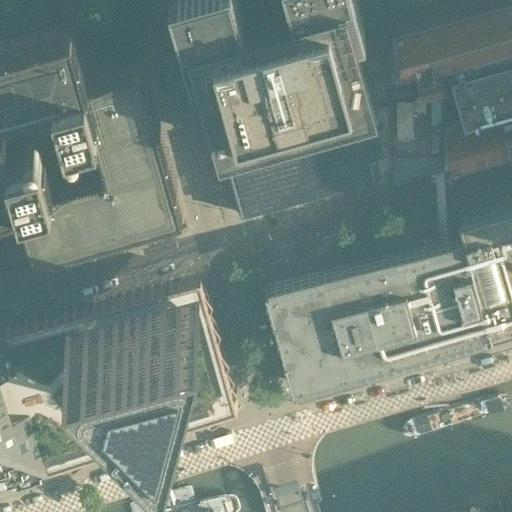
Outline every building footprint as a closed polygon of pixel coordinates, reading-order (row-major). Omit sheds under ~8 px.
[(394,94),(393,21),(367,30),(363,18),(358,0),(285,0),(284,0),(276,0),(275,1),(274,2),(273,3),(260,7),(259,6),(258,6),(256,6),(255,6),(253,7),(252,7),(251,8),(250,9),(249,10),(242,12),(238,0),(172,0),(192,71),(199,69),(203,81),(203,80),(213,116),(218,135),(226,163),(238,202),(240,210),(343,183),(376,174),(393,170),(394,94)] [(511,0),(467,0),(393,21),(394,94),(393,170),(445,158),(511,140),(511,0)] [(0,234),(1,234),(13,277),(109,250),(105,236),(131,229),(136,245),(140,244),(135,227),(161,220),(166,238),(193,230),(188,212),(191,212),(182,182),(180,183),(172,156),(175,156),(174,152),(171,153),(164,126),(166,126),(148,59),(94,74),(92,66),(83,34),(81,28),(79,22),(0,43),(0,234)] [(270,228),(340,211),(335,190),(265,206),(270,228)] [(511,318),(511,193),(458,210),(464,231),(264,281),(293,382),(511,318)] [(0,280),(13,277),(1,234),(0,234),(0,280)] [(200,271),(6,323),(49,461),(60,457),(61,457),(94,446),(95,446),(106,443),(133,434),(141,431),(152,428),(154,427),(187,417),(198,413),(237,401),(234,391),(229,372),(226,363),(220,343),(218,333),(212,313),(210,305),(204,284),(200,271)] [(0,472),(44,459),(45,462),(49,461),(6,323),(1,324),(1,326),(0,325),(0,472)] [(511,415),(424,441),(428,458),(511,433),(511,415)]
